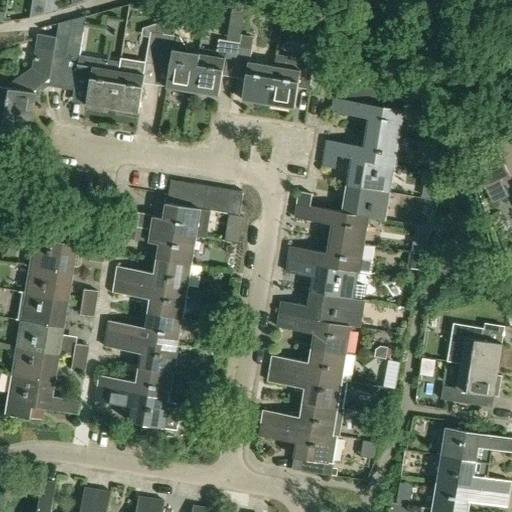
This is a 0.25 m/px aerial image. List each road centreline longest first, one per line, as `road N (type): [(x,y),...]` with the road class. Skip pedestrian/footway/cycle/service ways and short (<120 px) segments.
road 1 (residential): [(227,479),(273,185),(258,175),(73,143)]
road 2 (residential): [(227,479),(45,451),(0,456)]
